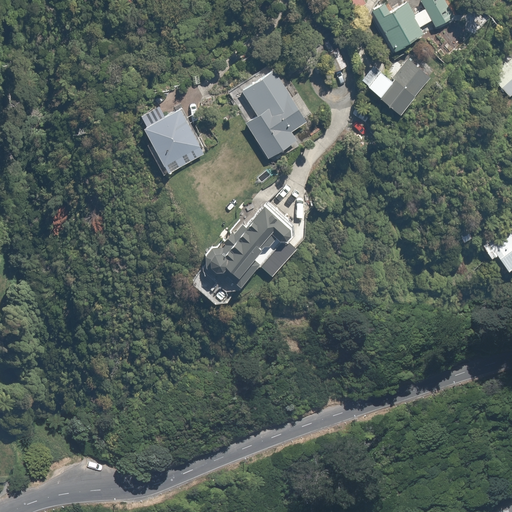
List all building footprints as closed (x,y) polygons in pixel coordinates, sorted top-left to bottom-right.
[(393,7),(390,2),(374,10),(395,53),(425,38),(420,27),(432,21),(436,28),(450,21),(439,0),(422,0),(426,8),(413,15),(407,0),(393,7)] [(511,56),(492,79),(511,96),(511,94),(511,56)] [(409,59),(393,78),(384,70),(368,88),(400,115),(416,97),(432,78),(409,59)] [(299,92),(291,97),(275,71),(242,92),(258,116),(245,125),(268,161),(297,143),(290,132),(307,121),(305,118),(312,113),(299,92)] [(184,107),(146,127),(170,173),(207,153),(184,107)] [(300,229),(266,207),(232,257),(217,247),(204,265),(226,280),(228,277),(250,291),(266,267),(262,265),(282,236),(291,242),(300,229)] [(511,224),(485,245),(497,262),(505,257),(511,266),(511,224)]
